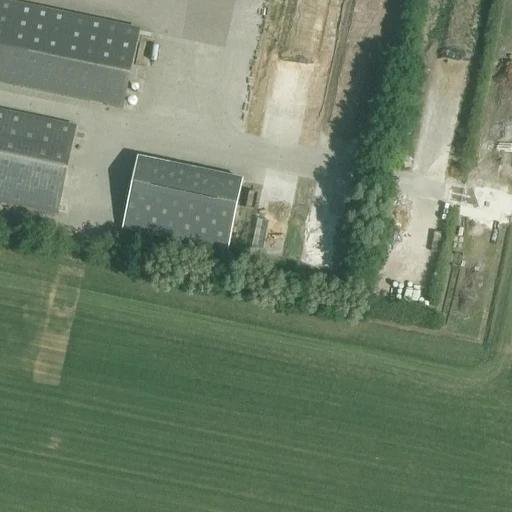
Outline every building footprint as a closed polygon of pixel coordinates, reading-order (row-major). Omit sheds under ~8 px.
[(0,0),(0,83),(122,109),(139,30),(0,0)] [(321,62),(321,45),(292,45),(292,62),(321,62)] [(0,200),(57,213),(75,129),(0,112),(0,200)] [(137,159),(123,227),(228,250),(243,181),(137,159)] [(366,286),(380,291),(391,259),(377,254),(366,286)]
